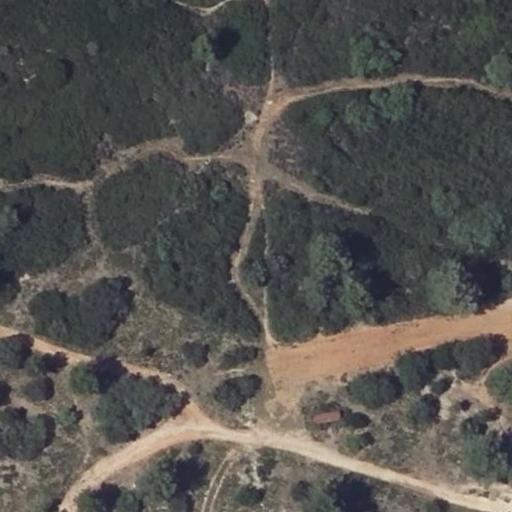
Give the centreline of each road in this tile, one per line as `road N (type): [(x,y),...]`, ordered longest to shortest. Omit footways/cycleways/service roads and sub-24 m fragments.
road 1 (track): [(75,511),(85,488),(150,441),(195,429),(297,447),(511,510)]
road 2 (track): [(195,429),(178,387),(0,330)]
